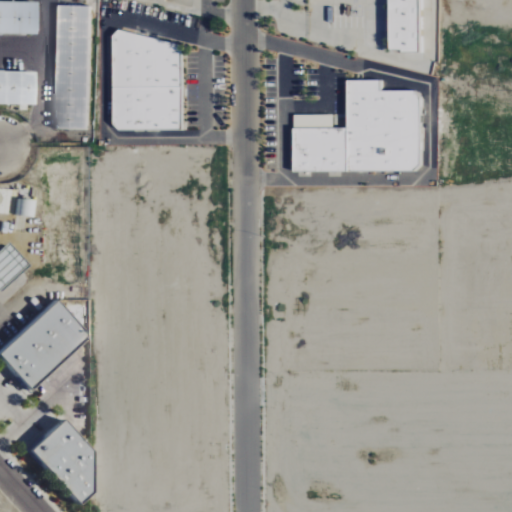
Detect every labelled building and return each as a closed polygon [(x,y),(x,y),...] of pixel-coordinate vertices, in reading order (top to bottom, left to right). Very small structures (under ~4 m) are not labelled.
[(386,0),(386,52),(418,52),(418,0),(386,0)] [(0,34),(35,35),(36,3),(0,2),(0,34)] [(54,130),(86,130),(88,7),(56,6),(54,130)] [(112,131),(182,131),(182,38),(111,39),(112,131)] [(345,129),(291,129),(291,172),(417,172),(417,92),(382,92),(382,81),(345,81),(345,129)] [(30,218),(31,201),(12,200),(11,217),(30,218)] [(0,346),(0,367),(23,392),(83,337),(49,301),(0,346)] [(22,453),(72,507),(88,492),(81,484),(92,474),(81,462),(88,455),(56,420),(22,453)]
